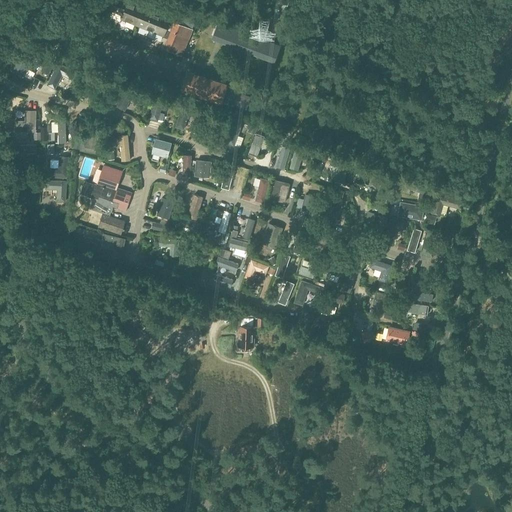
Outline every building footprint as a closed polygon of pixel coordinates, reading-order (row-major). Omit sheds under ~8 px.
[(170,18),(149,9),(151,4),(145,1),(144,2),(143,7),(129,1),(129,0),(128,0),(114,0),(110,10),(122,15),(120,18),(168,38),(163,48),(181,54),(192,29),(172,21),(169,20),(170,18)] [(217,24),(212,36),(275,60),(279,48),(217,24)] [(23,76),(31,60),(18,53),(10,69),(23,76)] [(42,57),(39,64),(43,66),(41,70),(48,74),(53,63),(42,57)] [(69,79),(73,71),(58,63),(46,85),(54,89),(61,75),(69,79)] [(247,110),(252,93),(187,73),(182,90),(247,110)] [(91,75),(79,94),(87,98),(94,87),(101,91),(106,84),(91,75)] [(140,101),(144,93),(127,85),(116,106),(124,110),(131,97),(140,101)] [(156,95),(149,119),(158,122),(165,98),(156,95)] [(182,106),(176,127),(184,130),(191,108),(182,106)] [(34,132),(35,111),(25,111),(24,121),(14,121),(14,131),(34,132)] [(220,138),(227,121),(213,116),(207,133),(220,138)] [(66,121),(58,121),(59,122),(59,132),(59,144),(67,144),(66,121)] [(232,121),(224,143),(233,146),(233,145),(236,135),(241,124),(232,121)] [(255,133),(247,153),(255,156),(259,147),(262,139),(263,136),(255,133)] [(100,154),(101,146),(95,145),(97,136),(89,135),(87,143),(81,142),(80,150),(100,154)] [(128,135),(120,136),(122,161),(130,161),(128,135)] [(156,139),(152,153),(167,158),(171,143),(156,139)] [(36,145),(13,146),(13,154),(36,153),(36,145)] [(282,146),(276,167),(284,170),(290,149),(282,146)] [(296,146),(291,163),(300,166),(305,148),(296,146)] [(184,156),(183,177),(190,177),(191,156),(184,156)] [(332,165),(328,178),(342,183),(349,160),(335,156),(333,160),(331,160),(330,164),(332,165)] [(66,178),(67,157),(59,157),(58,169),(49,168),(49,176),(66,178)] [(209,177),(210,162),(196,160),(194,175),(209,177)] [(116,188),(117,185),(121,172),(103,165),(96,185),(93,184),(88,197),(92,198),(89,209),(103,213),(98,226),(120,233),(124,221),(108,216),(111,207),(125,211),(131,193),(116,188)] [(226,166),(220,188),(228,190),(234,168),(226,166)] [(359,172),(367,175),(365,183),(378,188),(384,174),(361,166),(359,172)] [(35,167),(13,168),(13,176),(36,175),(35,167)] [(258,187),(255,201),(263,203),(269,181),(260,179),(260,180),(258,187)] [(64,202),(66,181),(46,180),(45,189),(57,189),(56,201),(64,202)] [(275,180),(270,199),(285,203),(289,183),(275,180)] [(408,181),(406,189),(420,193),(426,195),(428,195),(430,188),(408,181)] [(333,196),(341,198),(343,192),(335,190),(333,196)] [(457,207),(460,199),(436,193),(431,212),(439,214),(442,203),(457,207)] [(315,212),(319,198),(305,194),(301,209),(315,212)] [(193,195),(187,218),(196,221),(202,198),(193,195)] [(168,219),(173,201),(161,198),(156,215),(168,219)] [(333,198),(326,222),(335,224),(343,201),(333,198)] [(399,202),(397,215),(421,220),(424,206),(399,202)] [(224,212),(217,231),(224,234),(231,214),(224,212)] [(369,212),(362,233),(369,235),(376,214),(369,212)] [(433,224),(435,217),(426,215),(424,222),(433,224)] [(180,218),(178,226),(198,232),(201,224),(180,218)] [(390,218),(383,238),(392,241),(396,230),(404,232),(407,223),(390,218)] [(20,227),(27,228),(28,221),(21,219),(20,227)] [(247,219),(242,237),(250,239),(255,221),(247,219)] [(275,247),(281,228),(268,223),(261,242),(275,247)] [(83,235),(85,230),(74,226),(72,231),(83,235)] [(414,229),(407,250),(415,252),(421,232),(414,229)] [(298,231),(291,252),(299,255),(306,233),(298,231)] [(428,232),(422,255),(432,257),(437,235),(428,232)] [(120,258),(124,239),(103,234),(101,242),(114,245),(111,256),(120,258)] [(309,234),(307,241),(314,243),(316,236),(309,234)] [(220,235),(215,238),(219,245),(224,241),(220,235)] [(158,238),(157,245),(170,246),(170,255),(177,256),(178,240),(158,238)] [(230,239),(228,247),(250,252),(252,244),(230,239)] [(330,245),(325,260),(345,267),(348,258),(336,255),(338,248),(330,245)] [(192,269),(197,250),(183,247),(178,266),(192,269)] [(283,254),(275,276),(282,278),(290,257),(283,254)] [(312,277),(318,257),(312,255),(308,268),(301,265),(299,272),(312,277)] [(218,257),(215,265),(235,273),(238,264),(218,257)] [(170,259),(168,267),(175,268),(177,261),(170,259)] [(250,259),(244,277),(252,280),(255,271),(265,275),(268,265),(250,259)] [(386,281),(391,265),(372,259),(369,266),(381,270),(378,279),(386,281)] [(325,265),(323,271),(331,274),(339,277),(342,278),(345,272),(325,265)] [(211,274),(208,281),(230,288),(233,281),(211,274)] [(407,296),(410,278),(398,276),(395,293),(407,296)] [(287,281),(278,303),(285,306),(294,285),(287,281)] [(301,281),(294,303),(302,305),(307,289),(316,292),(318,287),(301,281)] [(430,301),(432,293),(419,291),(421,283),(413,281),(410,297),(430,301)] [(350,296),(353,290),(343,286),(340,292),(350,296)] [(341,303),(344,294),(327,289),(321,310),(329,313),(333,300),(341,303)] [(391,310),(394,296),(376,291),(372,305),(391,310)] [(153,306),(153,292),(136,293),(136,306),(153,306)] [(406,303),(405,312),(427,316),(428,306),(406,303)] [(312,322),(301,317),(298,323),(309,328),(312,322)] [(239,326),(238,348),(241,348),(249,348),(252,348),(253,327),(252,327),(253,319),(240,318),(240,326),(239,326)] [(406,345),(409,331),(389,326),(385,340),(406,345)] [(371,341),(370,334),(368,334),(368,332),(361,333),(363,343),(371,341)] [(413,335),(411,339),(417,342),(420,335),(415,332),(414,333),(412,332),(411,334),(413,335)]
